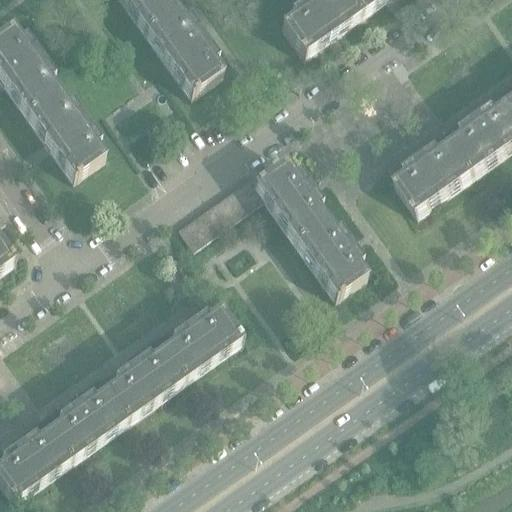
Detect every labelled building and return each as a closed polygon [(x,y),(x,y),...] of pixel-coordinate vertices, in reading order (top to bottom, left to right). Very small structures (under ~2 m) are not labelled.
[(176,17),(167,5),(171,2),(169,0),(115,0),(144,40),(176,17)] [(361,24),(343,0),(327,0),(326,1),(325,0),(319,0),(291,20),(293,24),(281,33),(298,58),(301,63),(304,66),(304,65),(304,64),(361,24)] [(343,0),(361,24),(394,0),(343,0)] [(222,83),(213,70),(217,67),(188,27),(184,29),(176,17),(144,40),(190,105),(189,105),(190,106),(193,104),(198,101),(222,83)] [(58,101),(49,89),(54,86),(25,45),(21,48),(11,35),(0,43),(0,86),(26,124),(58,101)] [(104,167),(95,154),(99,151),(71,110),(67,113),(58,101),(26,124),(72,188),(71,189),(72,190),(75,188),(80,185),(80,184),(104,167)] [(472,186),(511,157),(511,119),(508,113),(497,121),(494,117),(461,140),(464,144),(450,155),(472,186)] [(418,225),(472,186),(450,155),(440,161),(437,157),(405,180),(408,185),(395,194),(412,218),(412,219),(415,223),(418,226),(419,225),(418,225)] [(321,213),(309,197),(298,181),(294,184),(285,171),(260,188),(255,191),(256,192),(253,194),(263,207),(295,252),(326,229),(317,216),(321,213)] [(263,207),(253,194),(248,186),(237,194),(252,215),(263,207)] [(252,215),(237,194),(227,201),(242,222),(252,215)] [(242,222),(227,201),(218,207),(233,229),(242,222)] [(233,229),(218,207),(208,214),(223,236),(233,229)] [(223,236),(208,214),(198,221),(213,243),(223,236)] [(213,243),(198,221),(189,228),(204,249),(213,243)] [(204,249),(189,228),(178,236),(193,257),(204,249)] [(361,270),(350,254),(338,238),(334,240),(326,229),(295,252),(334,308),(333,308),(334,309),(337,307),(338,307),(342,304),(366,286),(357,273),(361,270)] [(13,267),(10,263),(9,263),(0,250),(0,280),(13,271),(14,272),(15,271),(12,268),(13,267)] [(185,390),(241,350),(242,351),(242,350),(240,347),(241,347),(237,342),(237,343),(219,318),(207,327),(204,323),(183,338),(171,346),(174,350),(162,359),(185,390)] [(128,431),(185,390),(162,359),(150,367),(147,363),(135,372),(114,386),(117,390),(105,399),(128,431)] [(70,472),(128,431),(105,399),(93,408),(90,404),(74,415),(58,427),(60,431),(47,440),(66,465),(70,472)] [(14,511),(70,472),(66,465),(47,440),(36,448),(33,444),(13,458),(1,467),(4,471),(0,473),(0,492),(8,505),(11,509),(12,509),(13,511),(14,511),(15,511),(14,511)]
